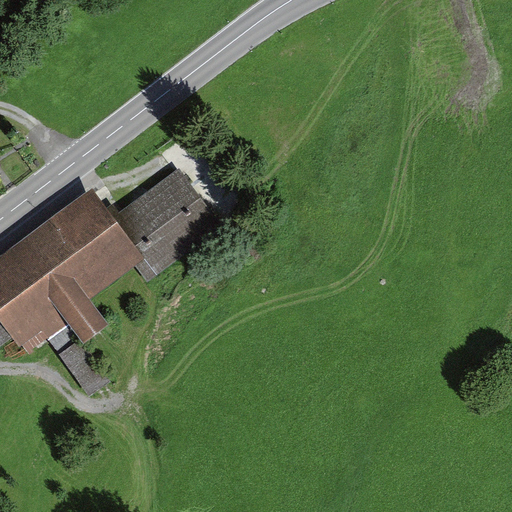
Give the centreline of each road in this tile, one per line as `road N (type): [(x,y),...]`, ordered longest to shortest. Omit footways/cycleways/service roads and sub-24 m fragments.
road 1 (track): [(0,367),(56,374),(92,406),(132,394),(142,384),(161,299),(224,234),(231,208),(199,162),(182,155),(116,185),(73,165),(0,110)]
road 2 (secondary): [(294,0),(0,220)]
